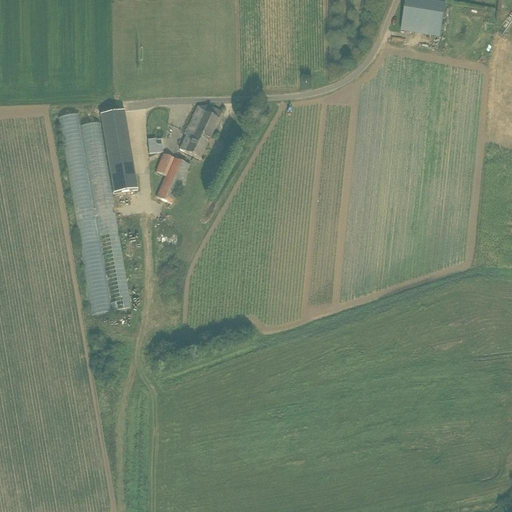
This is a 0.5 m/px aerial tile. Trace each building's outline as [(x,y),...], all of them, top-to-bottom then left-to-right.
[(416,0),(406,0),(403,22),(442,29),(446,5),(416,0)] [(207,106),(198,107),(182,139),(185,140),(180,151),(200,161),(219,121),(222,113),(207,106)] [(111,313),(130,310),(102,123),(81,126),(79,115),(61,117),(91,316),(111,313)] [(163,153),(162,144),(157,145),(156,139),(147,140),(149,155),(163,153)] [(131,151),(107,155),(113,195),(138,191),(131,151)] [(171,206),(189,166),(164,155),(156,173),(166,177),(156,199),(171,206)]
